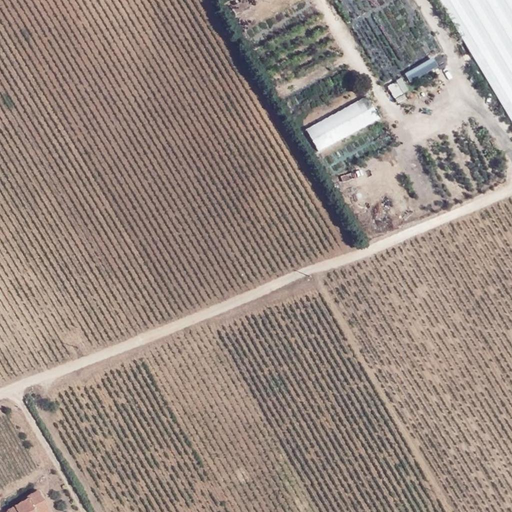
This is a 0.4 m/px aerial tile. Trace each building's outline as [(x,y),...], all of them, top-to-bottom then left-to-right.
[(511,0),(439,0),(511,120),(511,0)] [(433,56),(406,72),(412,81),(439,65),(433,56)] [(386,82),(394,97),(410,88),(401,74),(386,82)] [(318,149),(381,118),(369,93),(306,124),(318,149)] [(48,511),(38,492),(26,498),(28,501),(8,511),(7,511),(48,511)]
